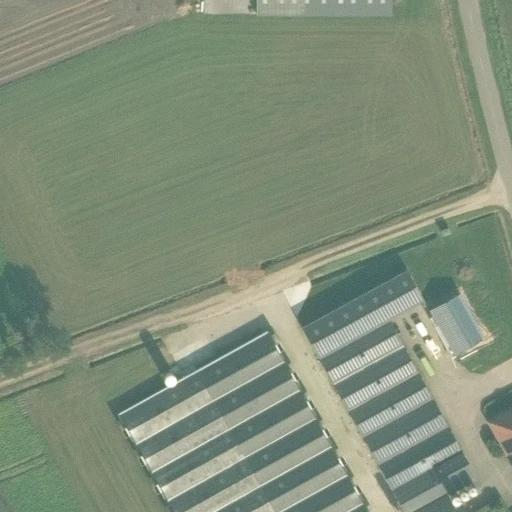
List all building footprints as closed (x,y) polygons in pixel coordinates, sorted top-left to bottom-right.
[(391,0),(254,0),(255,15),(392,15),(391,0)] [(476,479),(388,320),(423,301),(405,270),(301,327),(402,511),(440,511),(454,505),(448,494),(476,479)] [(447,311),(434,318),(444,335),(446,334),(450,343),(448,344),(454,355),(482,339),(458,295),(443,304),(447,311)] [(365,511),(266,332),(118,415),(171,511),(365,511)] [(511,409),(487,423),(505,455),(511,452),(511,453),(511,409)]
